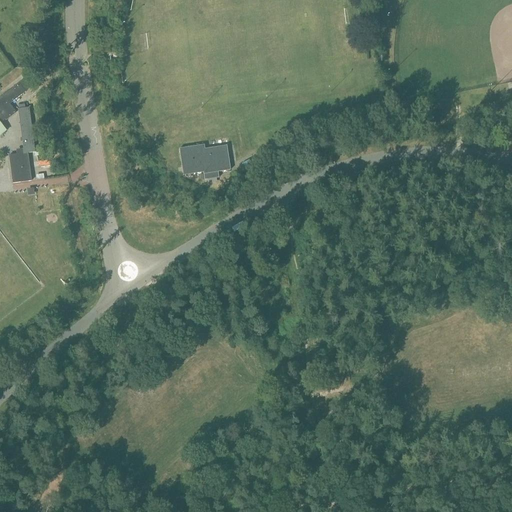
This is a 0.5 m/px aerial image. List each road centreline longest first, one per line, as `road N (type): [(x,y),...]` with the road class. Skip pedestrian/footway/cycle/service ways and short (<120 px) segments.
road 1 (unclassified): [(511,163),(427,152),(340,168),(284,190),(125,288)]
road 2 (track): [(284,190),(329,511)]
road 3 (unclassified): [(125,288),(105,227),(75,0)]
road 4 (track): [(251,511),(511,474)]
road 5 (unclassified): [(0,397),(125,288)]
